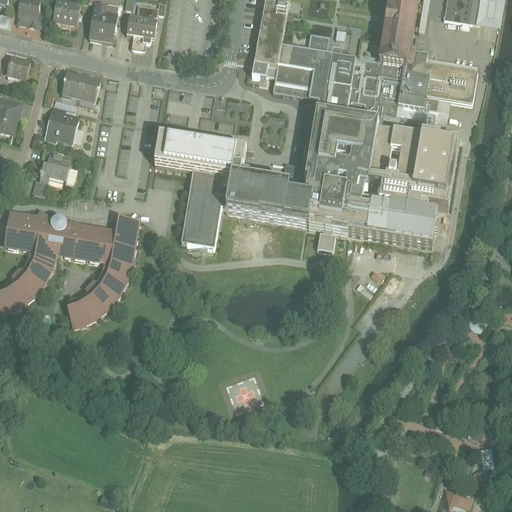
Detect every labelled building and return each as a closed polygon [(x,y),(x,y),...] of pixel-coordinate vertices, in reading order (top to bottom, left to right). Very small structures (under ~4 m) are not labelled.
[(22,0),(22,1),(21,5),(20,11),(18,27),(28,28),(29,29),(37,31),(42,28),(43,20),(42,19),(39,19),(40,13),(41,9),(51,10),(52,0),(22,0)] [(96,0),(95,9),(97,9),(119,13),(121,0),(96,0)] [(282,50),(290,0),(267,0),(252,82),(267,84),(267,80),(276,82),(282,50)] [(390,0),(380,66),(380,67),(413,72),(416,57),(410,56),(419,0),(390,0)] [(483,0),(448,0),(444,23),(479,29),(483,0)] [(506,0),(483,0),(479,29),(501,33),(506,0)] [(136,2),(128,1),(126,13),(134,14),(136,2)] [(75,9),(59,7),(59,5),(58,5),(55,27),(63,29),(64,27),(77,29),(77,32),(78,32),(82,9),(76,8),(75,9)] [(167,7),(160,6),(160,11),(159,18),(165,19),(167,7)] [(160,11),(141,8),(139,17),(142,18),(142,23),(131,21),(128,39),(138,40),(138,46),(134,45),(133,53),(147,55),(148,47),(152,48),(153,43),(156,43),(157,34),(154,33),(156,21),(158,22),(159,18),(160,11)] [(119,13),(97,9),(96,14),(95,14),(90,43),(108,46),(109,47),(112,47),(112,46),(113,47),(119,13)] [(0,17),(0,18),(0,30),(11,32),(12,19),(0,17)] [(338,33),(338,43),(346,44),(347,34),(338,33)] [(282,50),(276,82),(275,86),(311,92),(309,104),(319,105),(317,117),(322,118),(332,59),(341,60),(343,51),(333,50),(332,58),(328,57),(331,41),(329,41),(328,43),(313,41),(313,38),(311,38),(308,54),(282,50)] [(380,66),(341,60),(332,59),(322,118),(342,121),(343,114),(356,116),(355,124),(379,128),(378,135),(443,145),(446,129),(447,130),(451,105),(472,109),(478,78),(427,68),(429,59),(416,57),(413,72),(380,67),(380,66)] [(30,66),(14,62),(14,61),(12,61),(8,77),(18,80),(17,84),(25,86),(26,82),(27,83),(32,66),(30,66)] [(76,82),(67,80),(65,89),(66,90),(64,97),(80,101),(85,82),(76,80),(76,82)] [(94,84),(85,82),(80,101),(96,104),(98,97),(99,98),(101,88),(93,86),(94,84)] [(311,92),(275,86),(273,98),(309,104),(311,92)] [(22,110),(0,104),(2,97),(0,96),(0,133),(13,137),(15,129),(16,129),(22,110)] [(67,114),(54,110),(46,142),(72,149),(79,122),(65,119),(67,114)] [(322,118),(317,117),(311,150),(306,149),(303,172),(288,170),(286,182),(290,182),(288,190),(298,192),(297,195),(249,187),(250,182),(244,181),(243,186),(199,178),(190,231),(185,230),(185,231),(190,232),(187,249),(215,254),(222,213),(227,213),(226,217),(309,231),(309,230),(325,232),(334,234),(350,236),(350,237),(432,252),(438,218),(427,216),(379,209),(363,207),(365,197),(367,198),(368,196),(378,135),(379,128),(355,124),(342,121),(322,118)] [(267,119),(262,149),(280,152),(285,122),(267,119)] [(427,216),(428,212),(448,216),(459,148),(443,145),(378,135),(368,196),(380,198),(379,209),(427,216)] [(33,149),(42,152),(46,139),(37,136),(33,149)] [(243,186),(244,181),(247,157),(162,144),(157,172),(199,178),(243,186)] [(59,155),(45,151),(42,164),(49,165),(56,167),(57,161),(59,155)] [(72,164),(57,161),(56,167),(49,165),(48,169),(45,169),(43,178),(42,177),(41,180),(42,180),(41,185),(40,186),(49,188),(51,180),(66,184),(65,186),(66,188),(72,190),(74,189),(75,183),(77,182),(76,180),(77,176),(76,174),(70,173),(72,164)] [(41,185),(37,184),(34,197),(46,200),(49,188),(40,186),(41,185)] [(65,224),(63,223),(61,222),(59,222),(57,223),(55,223),(54,225),(42,215),(37,221),(11,217),(6,250),(9,250),(9,252),(18,253),(19,252),(24,253),(24,254),(33,256),(34,256),(34,255),(38,255),(36,261),(32,259),(30,266),(24,276),(21,274),(13,282),(16,286),(5,292),(8,297),(0,300),(0,320),(0,322),(1,321),(6,320),(5,319),(13,316),(13,317),(22,312),(21,311),(28,307),(29,308),(36,301),(35,300),(41,294),(42,295),(47,287),(46,287),(50,280),(51,280),(55,271),(54,271),(55,267),(56,267),(57,263),(56,263),(57,258),(65,260),(65,262),(66,262),(66,261),(70,262),(70,261),(76,262),(75,263),(85,265),(85,263),(91,264),(90,265),(100,267),(100,266),(112,268),(110,273),(106,272),(104,278),(98,289),(95,286),(87,295),(90,298),(79,305),(82,310),(69,315),(74,334),(75,334),(75,333),(80,332),(79,331),(87,328),(87,329),(96,325),(95,324),(102,319),(103,320),(110,314),(109,313),(115,307),(116,308),(121,300),(120,299),(124,292),(125,292),(129,283),(128,283),(130,275),(132,275),(132,271),(134,271),(135,270),(134,270),(134,266),(135,266),(135,265),(133,265),(133,261),(135,261),(136,252),(135,252),(136,246),(137,246),(139,237),(137,237),(138,231),(140,232),(141,227),(141,226),(120,223),(118,237),(80,230),(82,229),(81,228),(80,229),(67,227),(66,225),(65,224)] [(334,234),(325,232),(324,238),(321,237),(318,254),(334,256),(336,240),(333,239),(334,234)] [(370,283),(380,289),(385,281),(375,275),(370,283)] [(478,314),(469,325),(469,330),(472,333),(477,335),(481,336),(490,324),(478,314)] [(466,434),(448,427),(452,418),(443,414),(436,431),(445,434),(446,434),(463,441),(464,440),(477,446),(481,436),(488,438),(491,430),(487,429),(488,427),(477,423),(471,437),(465,435),(466,434)] [(492,451),(481,452),(483,471),(485,483),(496,482),(492,451)] [(483,471),(473,477),(475,488),(486,487),(485,483),(483,471)] [(469,511),(473,501),(445,492),(438,511),(469,511)] [(101,508),(112,511),(114,511),(119,502),(105,497),(101,508)]
